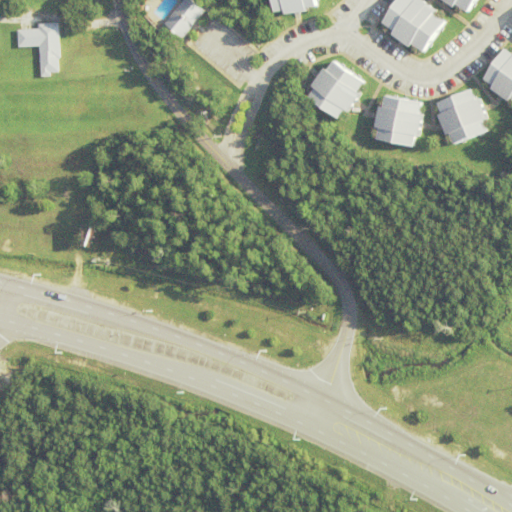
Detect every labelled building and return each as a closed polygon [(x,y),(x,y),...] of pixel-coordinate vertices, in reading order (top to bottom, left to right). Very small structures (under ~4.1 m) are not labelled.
[(190,30),(183,39),(167,26),(187,0),(191,0),(208,13),(200,22),(202,23),(194,33),(190,30)] [(316,0),(318,10),(308,11),(309,15),(288,18),(287,14),(277,15),(274,0),(316,0)] [(421,1),(438,13),(436,17),(447,25),(426,56),(414,48),(412,51),(394,38),(397,34),(386,26),(402,0),(413,0),(419,4),(421,1)] [(480,0),(470,15),(458,7),(456,10),(441,0),(480,0)] [(60,60),(61,74),(52,75),(53,79),(42,79),(41,48),(20,49),(19,32),(40,31),(40,25),(60,24),(62,60),(60,60)] [(511,104),(494,92),(496,89),(487,83),(508,52),(511,54),(511,104)] [(360,96),(362,98),(350,115),(348,113),(341,122),(311,101),(317,92),(314,90),(327,72),(330,74),(336,65),(367,86),(360,96)] [(482,102),(490,122),(487,124),(491,134),(456,148),(452,137),(449,139),(441,119),(445,117),(440,107),(474,93),(479,103),(482,102)] [(425,118),(420,141),(417,141),(415,151),(379,143),(381,131),(378,131),(382,110),(386,111),(388,98),(425,106),(422,117),(425,118)]
